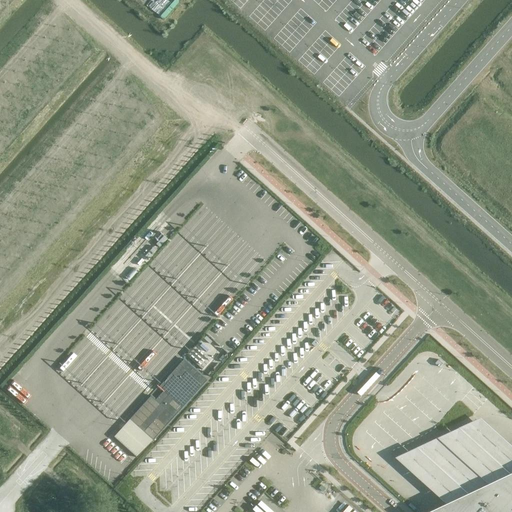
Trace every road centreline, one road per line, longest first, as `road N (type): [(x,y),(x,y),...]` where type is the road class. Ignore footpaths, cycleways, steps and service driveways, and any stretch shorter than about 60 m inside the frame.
road 1 (unclassified): [(393,511),(338,460),(329,434),(440,303)]
road 2 (unclassified): [(440,303),(243,126)]
road 3 (unclassified): [(459,0),(377,96),(384,121),(410,130)]
road 4 (unclassified): [(410,130),(416,158),(511,244)]
road 5 (unclassified): [(410,130),(511,26)]
